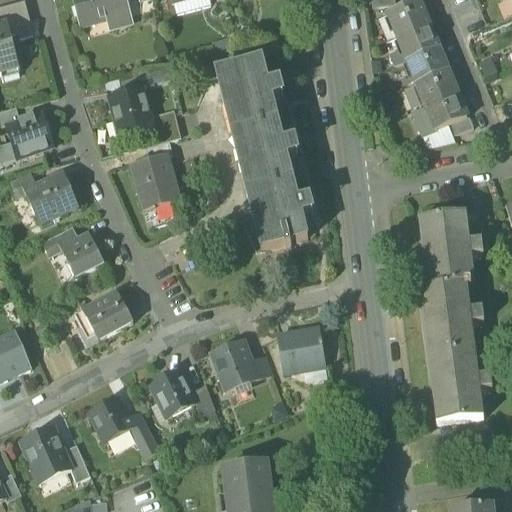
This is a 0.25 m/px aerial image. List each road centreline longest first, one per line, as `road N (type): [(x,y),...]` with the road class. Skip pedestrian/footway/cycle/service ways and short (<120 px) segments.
road 1 (residential): [(41,0),(89,163),(176,332)]
road 2 (residential): [(397,511),(363,281)]
road 3 (residential): [(176,332),(0,424)]
road 4 (residential): [(363,281),(176,332)]
road 5 (residential): [(355,189),(329,0)]
road 6 (residential): [(355,189),(511,164)]
road 7 (unknown): [(495,168),(453,17)]
